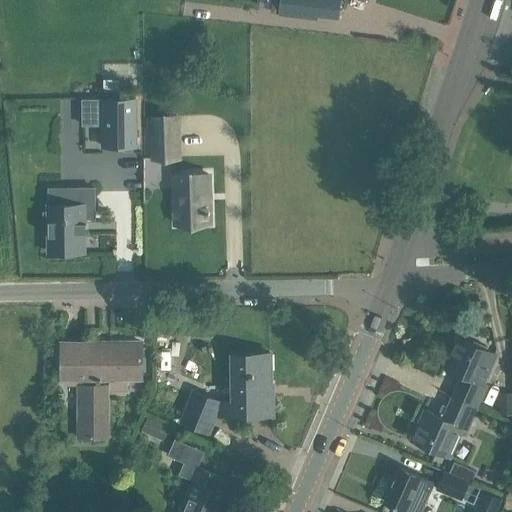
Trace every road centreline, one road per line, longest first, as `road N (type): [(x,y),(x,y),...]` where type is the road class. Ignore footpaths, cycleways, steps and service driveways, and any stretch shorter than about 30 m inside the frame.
road 1 (unclassified): [(0,297),(391,284)]
road 2 (secondary): [(404,248),(482,0)]
road 3 (secondary): [(296,511),(391,284)]
road 4 (residential): [(391,284),(511,269)]
